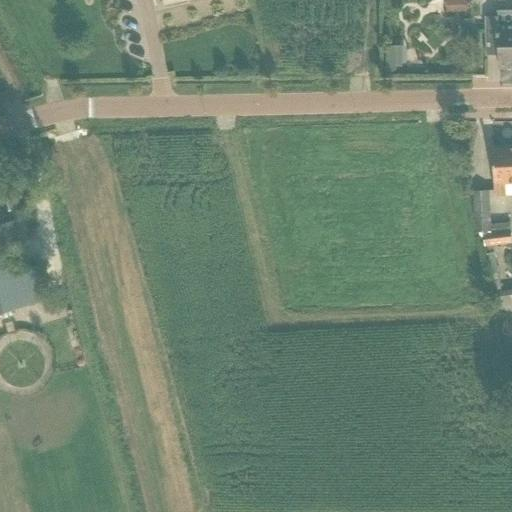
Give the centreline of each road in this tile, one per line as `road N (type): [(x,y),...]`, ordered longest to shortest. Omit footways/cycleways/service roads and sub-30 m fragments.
road 1 (unclassified): [(0,125),(85,106),(511,101)]
road 2 (track): [(511,313),(277,318),(223,104)]
